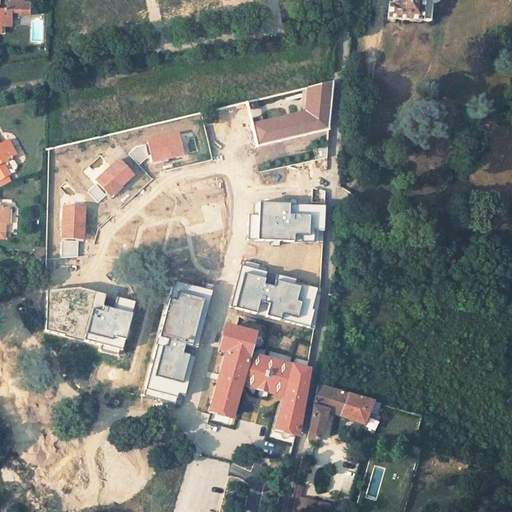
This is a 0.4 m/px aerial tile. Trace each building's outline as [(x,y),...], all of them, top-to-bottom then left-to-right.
[(387,0),(386,20),(419,24),(420,23),(428,24),(430,0),(387,0)] [(0,27),(9,27),(9,12),(19,13),(19,15),(29,15),(29,4),(23,4),(23,2),(10,2),(10,4),(6,4),(6,10),(0,10),(0,27)] [(332,82),(246,102),(251,124),(244,125),(244,126),(228,130),(231,146),(255,141),(256,147),(321,132),(320,142),(327,141),(327,130),(328,130),(332,82)] [(0,178),(8,174),(1,161),(15,154),(6,139),(0,142),(0,178)] [(273,247),(283,250),(290,222),(280,219),(278,227),(276,227),(279,218),(263,214),(258,236),(275,240),(273,247)] [(257,383),(269,386),(268,391),(284,395),(275,428),(295,434),(320,297),(323,235),(311,233),(309,241),(308,241),(300,274),(252,262),(226,354),(212,351),(213,341),(180,336),(188,302),(162,295),(152,331),(133,328),(141,321),(143,310),(135,299),(119,296),(117,312),(112,314),(91,276),(62,293),(89,341),(67,354),(80,376),(117,353),(115,350),(122,346),(126,352),(129,353),(129,355),(149,359),(157,360),(161,360),(160,365),(168,366),(169,362),(209,368),(211,357),(224,360),(210,410),(230,416),(240,382),(256,387),(257,383)] [(176,240),(165,241),(167,260),(178,259),(176,240)] [(206,246),(179,248),(180,262),(207,260),(206,246)] [(231,302),(237,304),(245,276),(235,273),(231,287),(215,282),(210,296),(217,298),(218,296),(231,300),(231,302)] [(157,360),(149,359),(147,370),(155,372),(157,360)] [(371,401),(317,385),(313,406),(306,441),(313,443),(314,439),(317,439),(326,411),(363,424),(371,401)] [(300,486),(295,484),(288,511),(312,511),(314,505),(315,502),(300,498),(298,506),(295,506),(300,486)]
